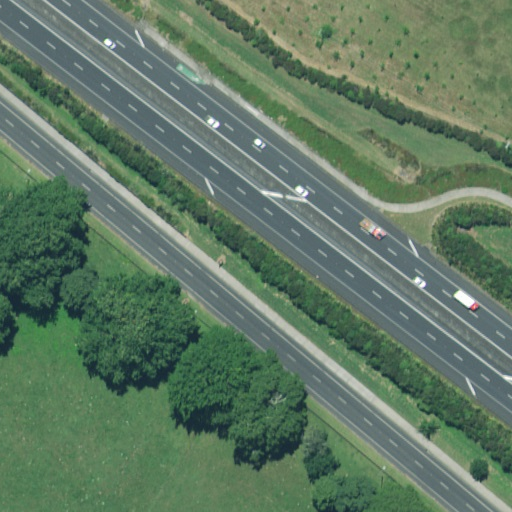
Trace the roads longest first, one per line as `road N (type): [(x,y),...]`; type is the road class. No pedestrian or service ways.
road 1 (motorway): [(511,403),(0,17)]
road 2 (tertiary): [(0,114),(478,511)]
road 3 (motorway): [(33,0),(511,358)]
